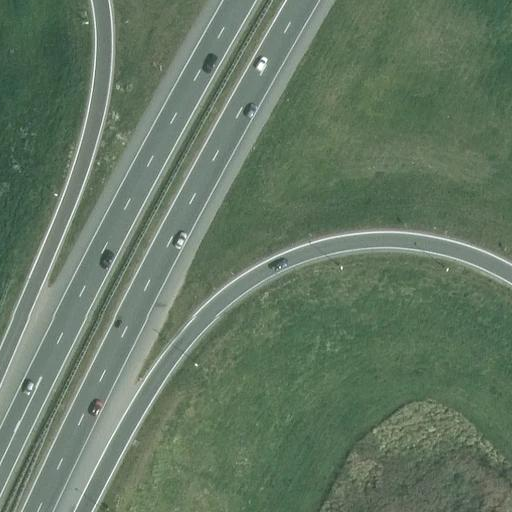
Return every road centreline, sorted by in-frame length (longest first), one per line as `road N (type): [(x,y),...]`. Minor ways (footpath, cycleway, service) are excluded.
road 1 (motorway): [(37,511),(117,338),(304,0)]
road 2 (motorway): [(83,511),(152,378),(199,320),(270,268),(311,250),(373,239),(449,248),(511,276)]
road 3 (motorway): [(239,0),(168,120),(0,459)]
road 4 (motorway): [(97,0),(94,101),(84,141),(0,369)]
